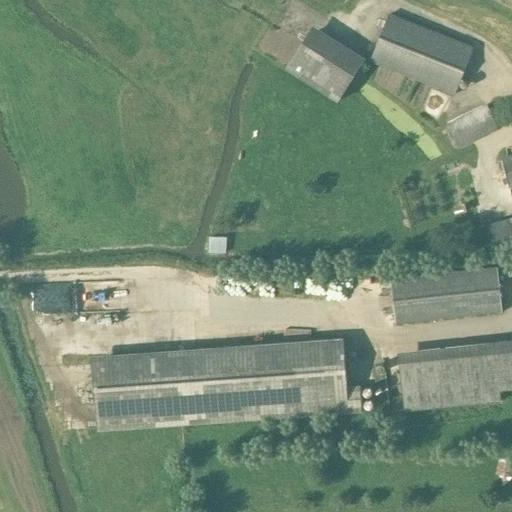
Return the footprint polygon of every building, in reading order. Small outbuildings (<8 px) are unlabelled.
[(389,13),(369,61),(455,96),(474,47),(389,13)] [(285,70),(338,103),(365,60),(313,26),(285,70)] [(487,105),(445,125),(458,149),(499,130),(487,105)] [(511,154),(502,157),(510,190),(511,189),(511,154)] [(511,217),(482,226),(489,251),(511,245),(511,217)] [(210,237),(209,251),(225,252),(226,238),(210,237)] [(395,325),(502,313),(498,267),(390,278),(395,325)] [(118,284),(34,286),(35,316),(45,315),(46,353),(104,351),(103,315),(118,315),(118,284)] [(267,319),(325,321),(326,303),(268,301),(267,319)] [(92,356),(98,432),(363,413),(361,387),(349,388),(345,339),(92,356)] [(511,390),(511,339),(398,352),(404,412),(501,402),(500,392),(511,390)]
